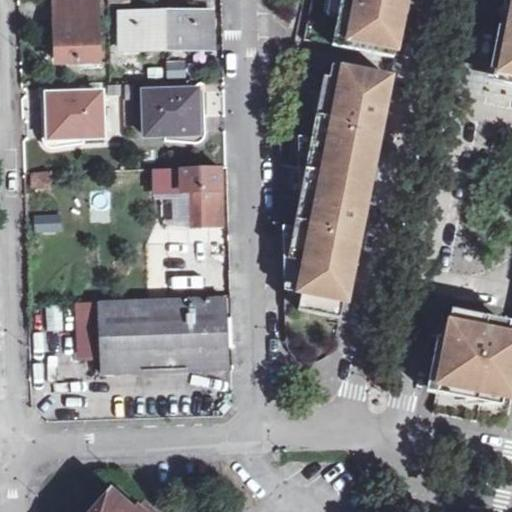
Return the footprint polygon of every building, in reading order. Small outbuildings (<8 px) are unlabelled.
[(96,0),(61,0),(62,34),(63,61),(99,60),(96,0)] [(345,0),(336,43),(397,54),(407,0),(345,0)] [(215,9),(168,11),(169,46),(215,45),(215,28),(215,9)] [(168,11),(123,11),(123,48),(169,46),(168,11)] [(393,76),(335,64),(329,95),(304,90),(291,159),(301,255),(288,256),(287,275),(302,276),(298,308),(343,316),(350,280),(384,110),(387,107),(393,76)] [(207,90),(149,91),(149,133),(203,132),(202,108),(208,108),(207,90)] [(103,92),(51,95),(52,113),(46,113),(47,137),(105,135),(103,92)] [(225,165),(159,166),(159,189),(201,188),(202,222),(226,221),(225,181),(225,165)] [(54,171),(28,172),(28,186),(55,185),(54,171)] [(33,235),(61,232),(59,215),(32,218),(33,235)] [(105,303),(108,372),(233,366),(232,342),(230,298),(105,303)] [(447,353),(442,378),(511,391),(511,329),(497,326),(500,314),(455,304),(447,353)] [(136,511),(130,511),(113,497),(99,511),(136,511),(137,511),(136,511)]
